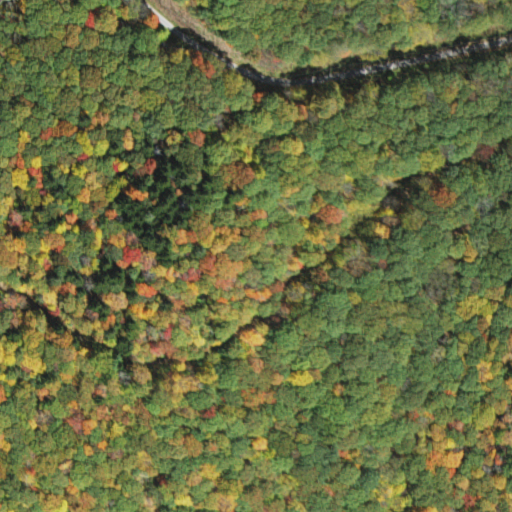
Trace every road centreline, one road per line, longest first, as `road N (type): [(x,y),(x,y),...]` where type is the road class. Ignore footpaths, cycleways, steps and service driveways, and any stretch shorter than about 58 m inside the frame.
road 1 (residential): [(511,37),(277,80),(220,57),(141,0)]
road 2 (residential): [(220,57),(192,55),(85,0)]
